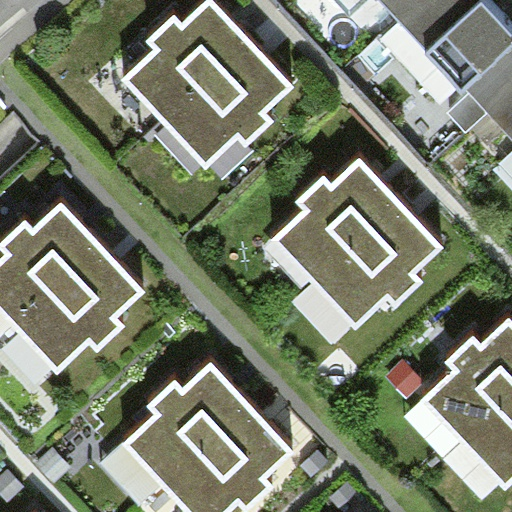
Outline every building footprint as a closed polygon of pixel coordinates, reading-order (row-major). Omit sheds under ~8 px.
[(161,37),(128,66),(206,154),(239,125),(247,134),(272,112),(264,102),(292,77),(267,49),(238,17),(223,0),(201,0),(184,16),(178,9),(154,30),(161,37)] [(416,0),(354,0),(355,1),(356,0),(391,0),(403,13),(416,0)] [(511,82),(511,17),(496,0),(416,0),(403,13),(380,35),(441,101),(463,81),(469,87),(487,105),(511,82)] [(511,82),(487,105),(503,123),(511,132),(511,82)] [(487,105),(469,87),(449,105),(466,124),(470,121),(487,105)] [(486,139),(503,123),(487,105),(470,121),(486,139)] [(306,199),(273,229),(355,320),(389,289),(396,297),(424,272),(416,262),(444,237),(418,208),(389,176),(361,145),(332,171),(327,166),(299,190),(306,199)] [(7,237),(0,243),(0,295),(57,358),(89,330),(98,341),(132,311),(122,300),(149,275),(124,248),(95,216),(67,185),(36,213),(29,205),(1,231),(7,237)] [(454,357),(421,388),(505,477),(511,470),(511,304),(510,302),(482,330),(473,321),(445,348),(454,357)] [(155,398),(126,423),(204,511),(210,511),(238,488),(248,500),(278,474),(266,460),(294,436),(272,411),(243,378),(214,345),(182,373),(174,364),(147,389),(155,398)] [(47,511),(36,500),(22,511),(47,511)]
